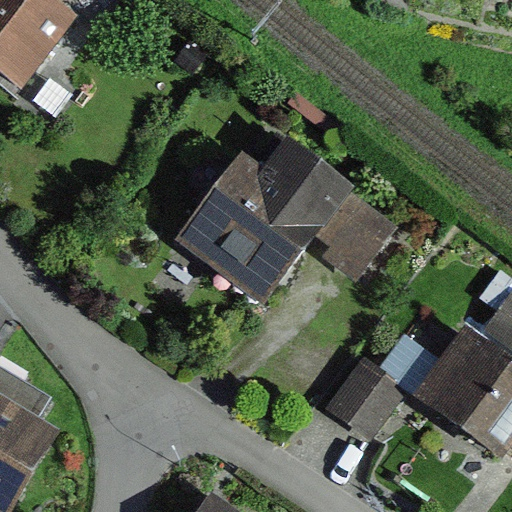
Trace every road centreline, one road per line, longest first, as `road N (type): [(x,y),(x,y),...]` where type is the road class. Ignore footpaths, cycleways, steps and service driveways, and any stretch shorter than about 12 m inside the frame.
road 1 (residential): [(134,403),(224,435),(338,511)]
road 2 (residential): [(0,260),(134,403)]
